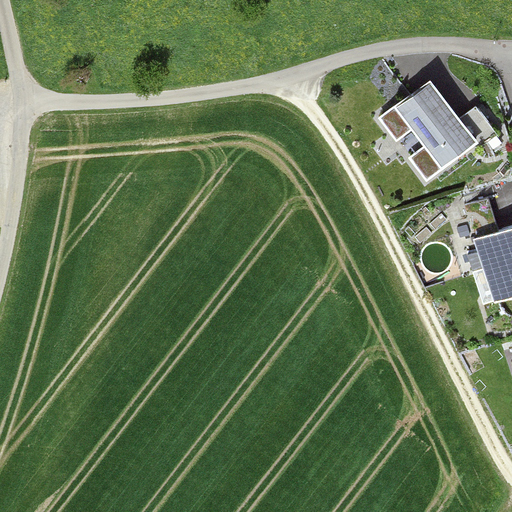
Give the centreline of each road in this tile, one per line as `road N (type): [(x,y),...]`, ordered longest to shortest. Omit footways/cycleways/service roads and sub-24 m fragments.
road 1 (track): [(511,466),(355,167),(299,82)]
road 2 (unclassified): [(26,105),(299,82)]
road 3 (residential): [(299,82),(401,46),(508,49)]
road 4 (unclassified): [(26,105),(0,282)]
